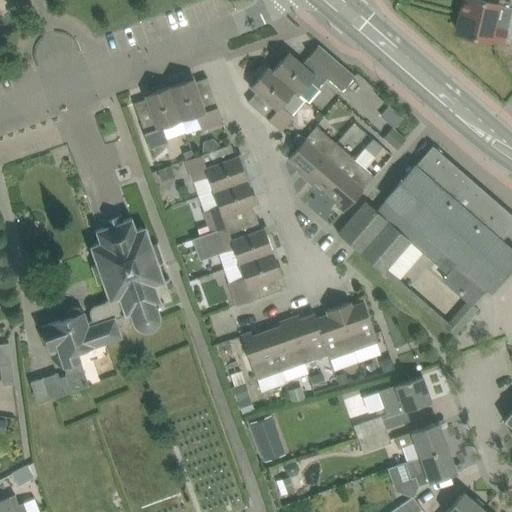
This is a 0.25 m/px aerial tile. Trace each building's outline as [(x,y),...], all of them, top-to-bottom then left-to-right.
[(504,43),(507,29),(511,4),(511,0),(496,0),(496,3),(484,0),(466,0),(466,2),(464,3),(462,7),(464,10),(458,33),(491,40),(504,43)] [(295,90),(294,91),(299,95),(305,100),(309,104),(321,90),(318,88),(328,77),(342,90),(345,86),(346,87),(355,75),(319,44),(309,55),(310,55),(302,64),(289,52),(283,59),(272,70),(272,71),(295,90)] [(305,100),(299,95),(294,91),(295,90),(272,71),(272,70),(268,66),(251,86),(257,91),(248,101),(281,130),(294,116),(292,115),(305,100)] [(193,78),(170,86),(182,119),(186,132),(201,127),(202,130),(224,122),(208,77),(195,82),(193,78)] [(147,98),(134,103),(151,148),(169,142),(163,126),(182,119),(170,86),(146,94),(147,98)] [(390,105),(381,116),(394,127),(403,117),(390,105)] [(298,172),(305,178),(336,142),(317,126),(289,158),(301,168),(298,172)] [(383,139),(396,150),(406,138),(393,127),(383,139)] [(373,138),(365,147),(376,156),(383,147),(373,138)] [(206,153),(219,148),(213,141),(206,144),(206,153)] [(315,181),(327,191),(355,159),(336,142),(305,178),(313,184),(315,181)] [(231,144),(186,160),(199,196),(248,179),(240,155),(236,157),(231,144)] [(416,167),(414,165),(386,198),(386,199),(377,210),(366,201),(338,233),(455,334),(478,308),(473,303),(487,287),(492,291),(511,268),(511,249),(500,239),(511,225),(511,215),(433,147),(416,167)] [(186,160),(195,157),(192,149),(183,152),(186,160)] [(355,159),(327,191),(339,201),(336,204),(344,211),(375,176),(355,159)] [(162,181),(175,176),(171,165),(158,169),(162,181)] [(248,179),(199,196),(212,232),(257,216),(252,204),(256,202),(248,179)] [(77,306),(73,307),(68,311),(67,317),(41,326),(48,347),(57,344),(68,374),(60,377),(59,372),(43,378),(31,382),(38,403),(90,384),(78,351),(121,336),(119,328),(136,322),(136,325),(138,327),(140,329),(144,331),(147,332),(151,332),(155,331),(157,329),(160,325),(161,321),(161,317),(159,311),(158,307),(159,307),(159,305),(162,304),(161,302),(172,298),(166,281),(171,280),(170,278),(165,279),(159,263),(165,261),(158,243),(153,244),(146,226),(137,229),(132,217),(123,220),(121,214),(103,220),(105,227),(96,230),(100,242),(90,245),(97,264),(92,266),(98,284),(103,283),(109,300),(95,305),(92,307),(90,310),(90,314),(92,319),(87,321),(84,311),(83,312),(81,308),(77,306)] [(239,263),(273,251),(265,227),(261,229),(257,216),(212,232),(212,233),(194,240),(201,259),(234,248),(239,263)] [(239,263),(224,268),(237,305),(282,289),(278,276),(282,274),(273,251),(239,263)] [(339,306),(354,350),(378,342),(364,301),(352,306),(350,302),(339,306)] [(330,358),(354,350),(339,306),(327,310),(328,314),(317,318),(315,313),(315,314),(330,358)] [(299,315),(289,318),(305,362),(328,354),(330,359),(330,358),(315,314),(300,319),(299,315)] [(289,318),(280,321),(282,325),(267,330),(281,371),(285,381),(309,372),(305,362),(289,318)] [(281,371),(267,330),(252,336),(251,332),(241,335),(257,379),(281,371)] [(0,363),(11,362),(8,343),(0,344),(0,363)] [(384,359),(381,364),(384,371),(394,368),(390,357),(384,359)] [(0,366),(3,385),(14,383),(11,364),(0,366)] [(310,376),(314,388),(324,384),(320,372),(310,376)] [(345,372),(336,375),(339,384),(348,381),(345,372)] [(395,384),(396,385),(363,397),(368,412),(383,407),(387,417),(413,407),(432,401),(423,375),(395,384)] [(233,388),(237,399),(237,400),(250,396),(246,382),(235,386),(232,387),(233,388)] [(305,397),(302,386),(288,390),(292,401),(305,397)] [(250,396),(239,400),(243,414),(255,410),(250,396)] [(250,423),(257,442),(279,434),(272,415),(250,423)] [(358,439),(386,429),(381,415),(353,426),(358,439)] [(420,428),(401,436),(395,438),(399,448),(402,446),(408,461),(448,447),(439,421),(420,428)] [(391,442),(386,429),(358,439),(363,453),(391,442)] [(448,447),(408,461),(405,462),(411,479),(415,477),(418,485),(430,481),(430,482),(438,479),(457,472),(448,447)] [(35,477),(34,476),(28,465),(12,473),(19,485),(35,477)] [(277,481),(280,491),(294,486),(290,476),(277,481)] [(480,511),(483,508),(464,491),(451,506),(445,511),(480,511)] [(0,511),(28,511),(24,501),(20,503),(16,493),(0,499),(0,511)] [(414,511),(421,508),(414,496),(390,511),(414,511)]
